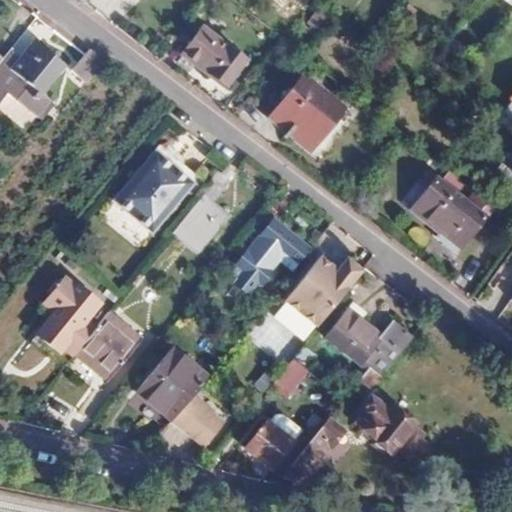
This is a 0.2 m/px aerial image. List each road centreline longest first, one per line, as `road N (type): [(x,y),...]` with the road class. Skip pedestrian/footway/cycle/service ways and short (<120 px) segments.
road 1 (residential): [(43,0),(511,357)]
road 2 (residential): [(0,439),(293,511)]
